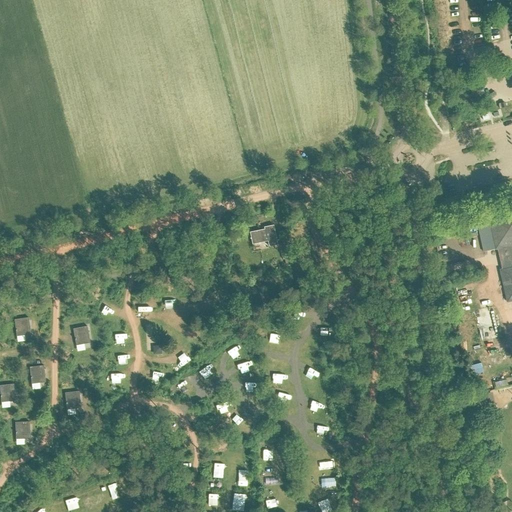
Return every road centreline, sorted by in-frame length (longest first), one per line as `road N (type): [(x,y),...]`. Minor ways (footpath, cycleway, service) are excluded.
road 1 (track): [(309,184),(318,238),(374,337),(351,511)]
road 2 (tertiary): [(411,177),(449,511)]
road 3 (track): [(0,485),(88,409),(152,401),(176,407),(193,424),(197,446),(183,511)]
road 4 (track): [(51,435),(55,248)]
road 5 (tertiary): [(407,143),(390,0)]
